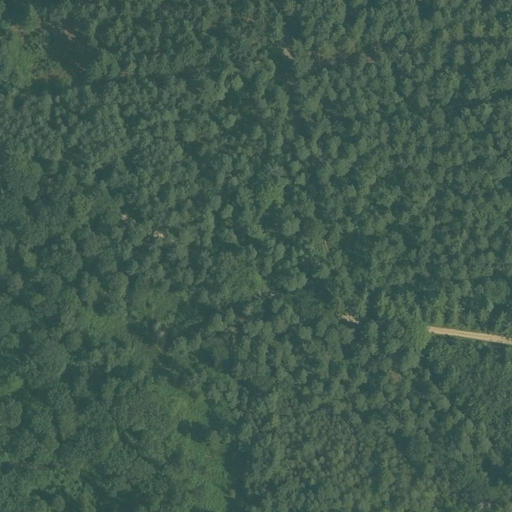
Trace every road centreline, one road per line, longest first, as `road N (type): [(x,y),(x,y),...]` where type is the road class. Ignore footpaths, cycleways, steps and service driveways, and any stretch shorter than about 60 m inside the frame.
road 1 (track): [(0,161),(315,316),(511,342)]
road 2 (track): [(511,40),(0,85)]
